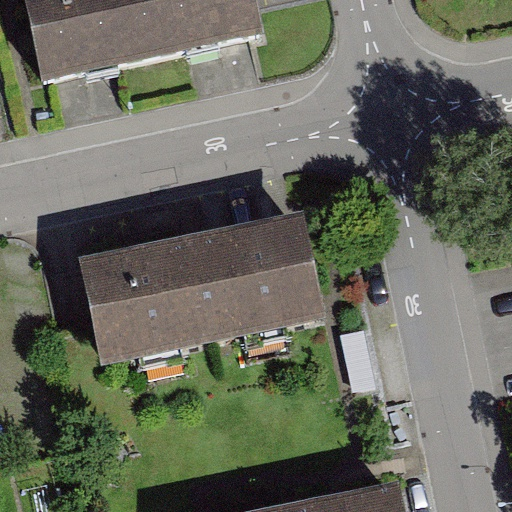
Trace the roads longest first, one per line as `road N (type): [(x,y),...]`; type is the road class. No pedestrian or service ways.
road 1 (residential): [(469,511),(386,122)]
road 2 (residential): [(0,204),(386,122)]
road 3 (residential): [(386,122),(511,95)]
road 4 (residential): [(386,122),(363,0)]
